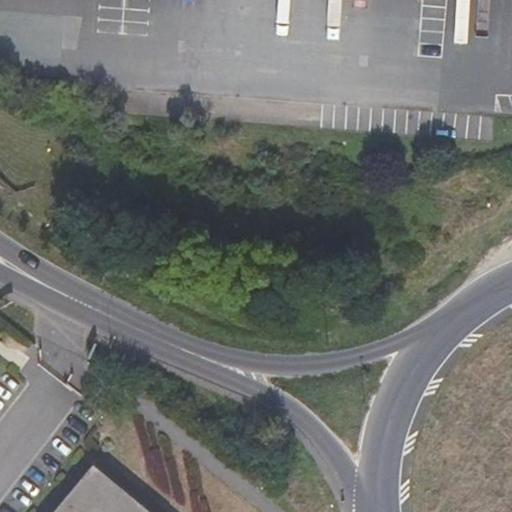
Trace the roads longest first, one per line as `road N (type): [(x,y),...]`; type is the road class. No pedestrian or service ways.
road 1 (unknown): [(0,10),(511,69)]
road 2 (tertiary): [(0,257),(232,370)]
road 3 (tertiary): [(456,326),(325,365),(232,370)]
road 4 (tertiary): [(232,370),(317,429),(377,511)]
road 5 (primary): [(456,326),(426,360),(394,424),(384,511)]
